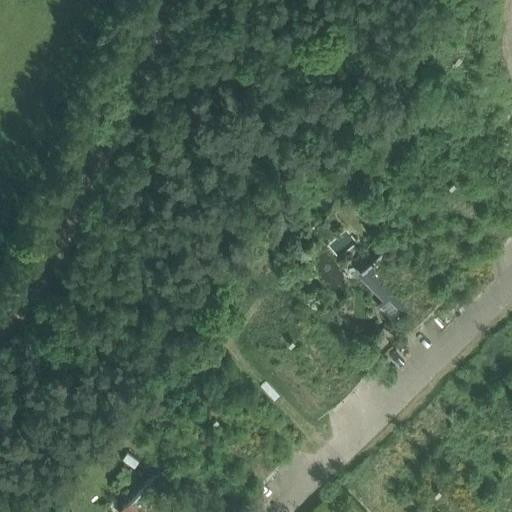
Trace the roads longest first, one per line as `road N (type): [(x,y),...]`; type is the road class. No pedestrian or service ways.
road 1 (unknown): [(0,328),(34,293),(115,154),(185,0)]
road 2 (unclassified): [(511,276),(270,511)]
